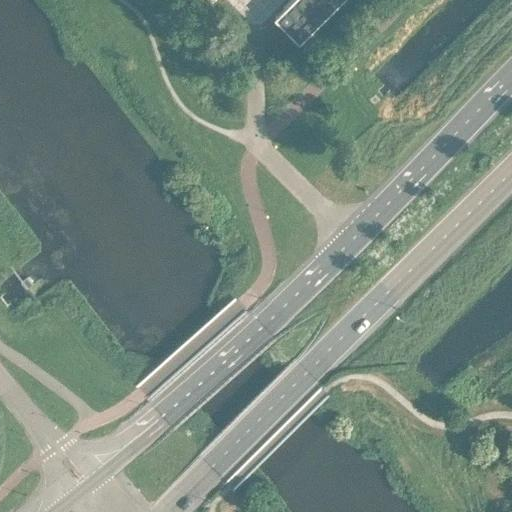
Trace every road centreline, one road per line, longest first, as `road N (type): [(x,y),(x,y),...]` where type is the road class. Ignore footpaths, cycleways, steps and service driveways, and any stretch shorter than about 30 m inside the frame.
road 1 (primary): [(166,511),(511,167)]
road 2 (primary): [(352,237),(90,480)]
road 3 (primary): [(511,74),(352,237)]
road 4 (residential): [(257,61),(256,147),(352,237)]
road 5 (residential): [(90,480),(0,381)]
